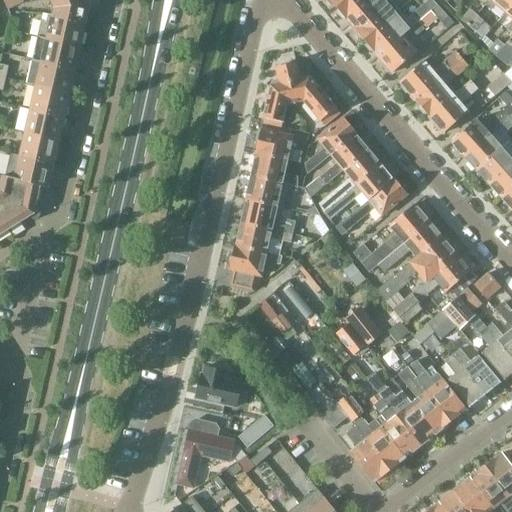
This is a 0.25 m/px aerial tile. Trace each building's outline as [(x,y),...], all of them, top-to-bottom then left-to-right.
[(21,0),(2,0),(7,9),(23,2),(21,0)] [(49,0),(54,9),(52,16),(85,23),(89,5),(86,0),(49,0)] [(334,6),(336,9),(346,0),(326,0),(327,1),(331,6),(334,6)] [(345,19),(350,24),(378,0),(346,0),(336,9),(338,11),(338,14),(342,19),(345,19)] [(378,0),(350,24),(355,30),(354,34),(358,38),(362,39),(364,41),(388,19),(398,11),(391,2),(393,0),(378,0)] [(373,52),(377,57),(417,22),(437,6),(432,0),(429,0),(412,15),(396,29),(388,19),(364,41),(366,43),(366,47),(370,51),(373,52)] [(511,5),(511,0),(490,0),(489,1),(505,14),(511,5)] [(437,6),(417,22),(424,30),(437,19),(446,30),(453,25),(437,6)] [(461,20),(468,26),(477,16),(470,10),(461,20)] [(85,23),(52,16),(47,14),(45,22),(40,21),(37,36),(79,46),(85,23)] [(484,22),(477,16),(468,26),(475,32),(484,22)] [(10,17),(8,29),(17,32),(20,19),(10,17)] [(409,43),(424,30),(417,22),(377,57),(382,63),(382,66),(386,71),(390,71),(392,74),(417,53),(409,43)] [(14,44),(17,32),(8,29),(5,42),(14,44)] [(79,46),(37,36),(31,61),(41,63),(41,62),(74,70),(79,46)] [(488,51),(496,57),(505,46),(497,40),(488,51)] [(511,43),(509,41),(505,46),(496,57),(508,67),(511,63),(511,43)] [(414,100),(439,79),(450,70),(463,60),(456,52),(444,62),(445,63),(433,72),(424,62),(399,82),(401,86),(401,89),(406,94),(409,94),(414,100)] [(469,68),(463,60),(450,70),(457,78),(469,68)] [(41,62),(41,63),(36,85),(69,93),(74,70),(41,62)] [(255,154),(287,161),(298,163),(300,152),(294,151),(294,153),(289,152),(293,137),(280,134),(286,105),(287,105),(292,83),(300,81),(299,75),(295,64),(291,65),(289,63),(282,64),(281,67),(276,68),(279,80),(271,82),(263,118),(260,132),(257,134),(255,140),(257,143),(255,154)] [(0,64),(0,77),(6,78),(9,66),(0,64)] [(304,102),(321,122),(336,109),(334,107),(335,104),(330,98),(327,98),(306,74),(299,75),(300,81),(292,83),(287,105),(304,102)] [(511,83),(503,74),(487,88),(495,97),(511,83)] [(453,95),(428,117),(434,123),(433,127),(438,132),(441,132),(443,135),(468,113),(461,104),(483,85),(475,77),(453,95)] [(428,117),(453,95),(439,79),(414,100),(419,106),(419,110),(423,115),(427,115),(428,117)] [(69,93),(36,85),(31,109),(63,117),(69,93)] [(511,113),(511,101),(502,110),(482,127),(476,120),(451,143),(464,157),(511,113)] [(63,117),(31,109),(25,133),(58,140),(63,117)] [(511,126),(511,113),(464,157),(476,171),(501,148),(495,142),(511,126)] [(330,156),(357,134),(344,118),(318,140),(325,148),(304,165),(308,175),(330,156)] [(20,156),(53,163),(58,140),(25,133),(20,156)] [(357,134),(330,156),(337,163),(319,178),(305,190),(310,198),(343,171),(369,149),(357,135),(357,134)] [(501,149),(501,148),(476,171),(488,185),(511,163),(511,142),(510,141),(501,149)] [(369,149),(343,171),(350,179),(319,205),(323,213),(381,164),(369,149)] [(39,185),(39,186),(47,188),(53,163),(20,156),(10,154),(5,176),(39,185)] [(250,177),(298,187),(298,177),(284,174),(287,161),(255,154),(256,154),(250,177)] [(511,163),(488,185),(500,199),(511,188),(511,163)] [(381,164),(323,213),(329,221),(362,194),(368,201),(394,179),(381,164)] [(0,234),(21,221),(18,216),(30,199),(36,200),(39,186),(39,185),(5,176),(5,177),(2,176),(0,185),(0,234)] [(245,200),(277,207),(284,209),(286,198),(279,196),(280,193),(296,196),(298,187),(250,177),(245,200)] [(394,179),(368,201),(336,228),(342,236),(375,208),(382,216),(408,195),(395,179),(394,179)] [(511,188),(500,199),(511,211),(511,188)] [(240,223),(292,236),(295,222),(275,217),(277,207),(245,200),(240,223)] [(369,273),(378,266),(430,223),(415,205),(390,226),(396,234),(361,263),(369,273)] [(313,222),(322,237),(329,231),(320,216),(316,215),(315,216),(313,222)] [(266,254),(267,253),(270,239),(290,243),(292,236),(240,223),(235,246),(234,246),(266,254)] [(442,237),(430,223),(378,266),(384,273),(410,251),(416,259),(442,237)] [(442,237),(416,259),(417,259),(397,276),(378,292),(386,302),(405,286),(404,285),(424,268),(432,278),(393,310),(406,326),(425,309),(420,303),(428,296),(427,295),(439,285),(445,293),(471,272),(470,270),(468,265),(467,263),(463,262),(442,237)] [(266,254),(234,246),(232,256),(229,258),(227,264),(229,267),(229,270),(233,271),(229,286),(252,292),(256,276),(261,278),(264,264),(275,266),(276,264),(280,265),(282,257),(267,253),(266,254)] [(501,287),(489,274),(474,287),(486,300),(501,287)] [(458,295),(473,312),(482,305),(467,287),(458,295)] [(459,331),(469,322),(476,315),(473,312),(458,295),(457,296),(458,297),(443,311),(450,319),(459,331)] [(511,311),(505,303),(496,310),(511,330),(511,329),(511,311)] [(347,321),(369,349),(383,338),(360,310),(347,321)] [(427,324),(434,332),(450,319),(443,311),(427,324)] [(280,315),(270,322),(281,336),(290,329),(280,315)] [(511,374),(511,358),(487,328),(476,315),(469,322),(490,347),(482,353),(504,381),(511,374)] [(511,358),(511,329),(511,330),(504,336),(493,323),(487,328),(511,358)] [(420,345),(434,332),(427,324),(413,336),(420,345)] [(368,350),(348,325),(336,335),(356,360),(368,350)] [(278,337),(271,342),(279,352),(286,347),(278,337)] [(453,355),(485,396),(501,384),(479,356),(470,363),(460,350),(453,355)] [(470,408),(485,396),(453,355),(444,362),(455,375),(448,380),(470,408)] [(408,369),(451,422),(466,411),(432,367),(425,372),(417,362),(408,369)] [(300,363),(291,371),(306,390),(315,383),(300,363)] [(201,375),(196,398),(236,407),(240,385),(224,381),(226,372),(204,367),(202,375),(201,375)] [(435,435),(451,422),(408,369),(399,376),(417,399),(411,404),(435,435)] [(420,446),(435,435),(411,404),(405,409),(388,388),(386,389),(376,375),(367,380),(420,446)] [(404,459),(420,446),(367,380),(358,388),(373,406),(387,423),(380,428),(404,459)] [(336,404),(348,418),(352,423),(364,413),(350,394),(336,404)] [(348,418),(336,404),(321,416),(332,430),(348,418)] [(273,427),(264,415),(238,437),(247,448),(273,427)] [(389,471),(404,459),(380,428),(374,433),(364,420),(355,428),(389,471)] [(192,489),(194,483),(200,456),(229,463),(230,455),(234,441),(217,437),(219,429),(215,424),(203,421),(198,424),(190,423),(183,452),(184,452),(176,485),(192,489)] [(373,483),(389,471),(355,428),(347,435),(356,448),(350,453),(373,483)] [(234,441),(230,455),(234,459),(243,451),(234,441)] [(272,453),(267,447),(258,454),(263,460),(272,453)] [(247,456),(243,451),(234,459),(237,462),(247,456)] [(254,467),(263,460),(258,454),(249,461),(254,467)] [(511,467),(501,454),(485,466),(511,500),(511,467)] [(227,470),(233,477),(242,470),(237,464),(227,470)] [(511,511),(511,500),(485,466),(469,479),(494,509),(500,504),(506,511),(511,511)] [(219,490),(224,486),(225,485),(217,476),(211,481),(219,490)] [(490,511),(494,509),(469,479),(454,491),(471,511),(490,511)] [(335,511),(317,489),(298,504),(304,511),(335,511)] [(471,511),(454,491),(439,503),(446,511),(471,511)] [(203,511),(191,496),(172,511),(203,511)] [(446,511),(439,503),(426,511),(446,511)]
